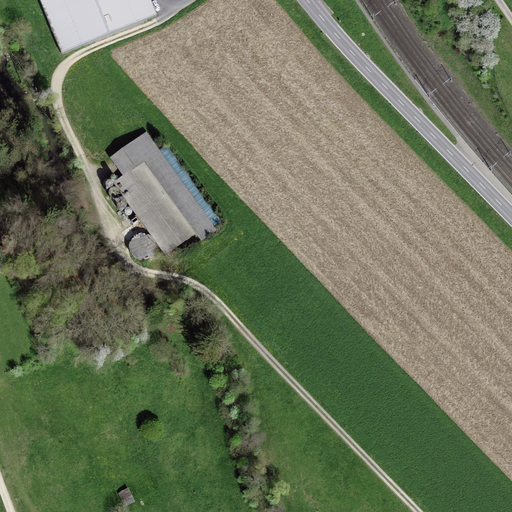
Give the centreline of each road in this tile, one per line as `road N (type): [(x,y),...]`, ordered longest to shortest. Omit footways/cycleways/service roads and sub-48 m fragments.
road 1 (track): [(407,511),(205,300),(185,286),(129,274),(113,256),(49,88),(63,64),(149,25)]
road 2 (primary): [(306,0),(511,216)]
